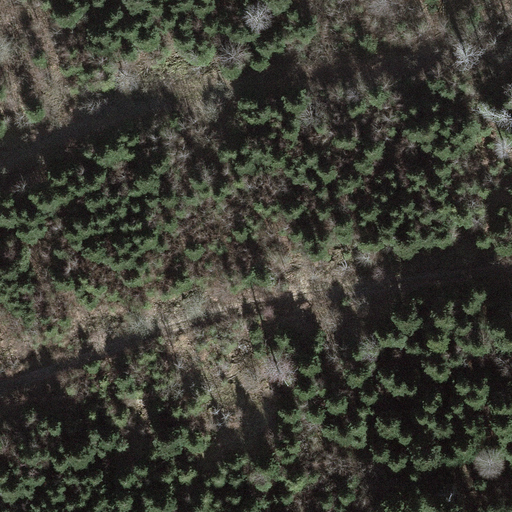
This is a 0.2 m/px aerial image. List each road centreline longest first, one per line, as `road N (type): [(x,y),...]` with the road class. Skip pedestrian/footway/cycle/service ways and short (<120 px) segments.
road 1 (track): [(0,386),(219,311),(327,288),(511,266)]
road 2 (track): [(220,87),(137,107),(0,163)]
